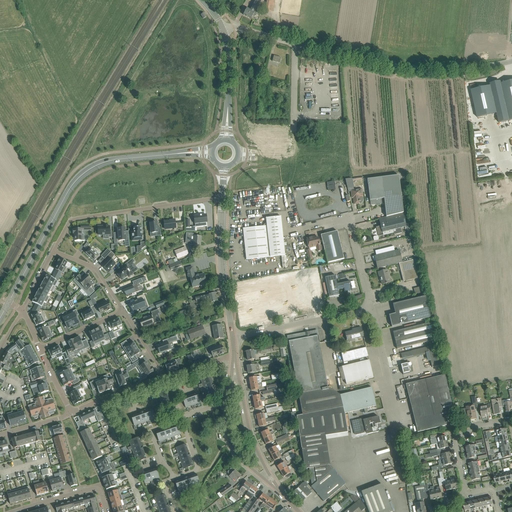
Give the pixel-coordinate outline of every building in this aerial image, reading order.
[(247,8),(243,15),(251,19),(253,16),(254,17),(256,16),(256,14),(256,13),(257,11),(257,10),(257,9),(256,9),(260,0),(254,0),(250,10),(247,8)] [(491,88),(472,93),(477,118),(497,113),(499,123),(511,119),(511,83),(501,86),(501,84),(491,86),(491,88)] [(367,179),(371,205),(376,205),(376,204),(379,203),(380,204),(384,204),(386,217),(403,213),(399,175),(367,179)] [(317,183),(324,212),(339,209),(332,181),(317,183)] [(317,183),(302,185),(310,216),(324,212),(317,183)] [(359,197),(363,197),(362,189),(351,190),(351,196),(354,195),(354,198),(353,198),(354,205),(360,204),(359,197)] [(383,235),(383,232),(393,230),(394,235),(402,233),(400,228),(406,227),(403,213),(386,217),(379,219),(381,226),(376,227),(378,236),(383,235)] [(205,215),(193,216),(195,228),(207,226),(205,215)] [(281,217),(272,218),(266,218),(266,223),(263,226),(243,229),(246,260),(285,256),(281,217)] [(184,222),(175,223),(175,220),(164,221),(165,229),(174,228),(174,229),(185,229),(184,222)] [(150,228),(149,228),(150,233),(156,233),(157,236),(161,236),(160,227),(157,228),(157,222),(150,223),(150,228),(150,229),(150,228)] [(103,227),(98,227),(98,235),(108,235),(108,238),(112,238),(112,232),(110,232),(109,227),(109,226),(105,226),(105,227),(104,227),(104,226),(103,226),(103,227)] [(133,228),(134,232),(131,232),(132,239),(142,238),(142,235),(141,235),(141,227),(133,228)] [(126,246),(129,246),(128,232),(125,232),(125,228),(118,229),(119,241),(125,240),(126,246)] [(82,233),(82,229),(74,229),(73,229),(73,234),(74,234),(74,241),(84,241),(84,233),(82,233)] [(327,263),(344,259),(337,231),(321,235),(327,263)] [(186,233),(187,233),(186,243),(189,243),(189,244),(189,245),(200,246),(200,240),(201,240),(201,236),(194,236),(194,234),(186,233)] [(321,251),(321,248),(320,245),(318,238),(314,239),(314,237),(307,238),(309,248),(316,246),(317,249),(318,252),(321,251)] [(399,263),(402,263),(399,250),(395,251),(393,246),(375,251),(376,256),(372,257),(373,257),(374,261),(375,261),(377,268),(399,263)] [(90,248),(86,253),(89,256),(91,258),(94,261),(100,255),(94,250),(94,251),(90,248)] [(107,261),(102,267),(107,272),(115,263),(111,259),(115,255),(111,252),(104,259),(107,261)] [(182,252),(172,255),(175,263),(180,261),(185,259),(182,252)] [(58,263),(55,269),(63,274),(67,267),(65,266),(67,262),(60,259),(57,263),(58,263)] [(121,271),(122,271),(118,275),(122,280),(127,276),(128,277),(129,277),(129,278),(133,275),(132,274),(131,272),(133,270),(130,265),(134,261),(132,259),(126,263),(128,266),(123,269),(122,270),(121,271)] [(413,260),(402,263),(399,263),(403,279),(404,282),(418,278),(413,260)] [(174,263),(169,265),(170,269),(181,265),(180,261),(175,263),(174,263)] [(195,276),(192,267),(186,268),(188,278),(190,278),(193,288),(207,284),(204,274),(195,276)] [(387,270),(378,272),(380,279),(380,278),(382,284),(390,282),(387,270)] [(53,285),(53,286),(55,287),(58,281),(57,281),(58,278),(56,277),(55,279),(46,275),(44,280),(53,285)] [(81,288),(91,279),(87,275),(83,278),(79,275),(73,281),(81,289),(81,288)] [(335,275),(325,277),(329,297),(339,295),(338,290),(339,290),(343,289),(344,289),(344,291),(344,292),(347,292),(352,291),(352,289),(355,288),(354,281),(350,282),(343,283),(337,284),(335,275)] [(125,289),(122,290),(124,293),(126,296),(127,295),(128,297),(132,295),(132,294),(132,293),(139,291),(138,287),(140,287),(140,286),(139,284),(146,281),(145,277),(132,282),(133,284),(133,285),(125,289)] [(95,284),(91,279),(81,288),(81,289),(89,297),(94,291),(91,288),(95,284)] [(53,285),(44,280),(43,281),(41,286),(50,291),(53,286),(53,285)] [(50,291),(41,286),(38,291),(47,296),(50,291)] [(216,297),(215,293),(214,293),(214,291),(213,290),(207,292),(208,295),(199,296),(201,302),(202,301),(204,301),(209,300),(209,298),(216,297)] [(47,296),(38,291),(35,296),(44,301),(44,302),(46,303),(49,297),(47,296)] [(138,300),(130,303),(134,312),(140,309),(140,311),(146,309),(145,309),(143,303),(145,302),(144,299),(145,299),(143,295),(136,297),(138,300)] [(35,296),(32,302),(37,304),(35,307),(40,309),(44,302),(44,301),(35,296)] [(392,327),(430,317),(425,296),(393,304),(395,314),(389,315),(392,327)] [(103,302),(97,305),(100,313),(106,310),(107,311),(111,309),(111,308),(108,302),(104,304),(103,302)] [(35,307),(32,311),(34,314),(31,315),(33,319),(34,322),(36,326),(45,322),(42,315),(40,316),(38,312),(39,312),(39,311),(40,309),(35,307)] [(91,318),(95,316),(91,308),(84,311),(85,313),(81,314),(84,321),(88,319),(91,318)] [(143,318),(139,320),(141,324),(142,327),(156,322),(154,315),(158,314),(159,313),(158,309),(151,312),(152,315),(146,317),(143,318)] [(190,314),(188,309),(176,314),(178,319),(190,314)] [(67,314),(73,326),(79,323),(76,316),(78,315),(76,310),(67,314)] [(73,326),(67,314),(59,318),(61,323),(64,322),(68,329),(73,326)] [(108,333),(111,340),(115,338),(113,333),(119,330),(118,327),(122,325),(119,318),(115,320),(112,321),(112,322),(108,323),(112,332),(108,333)] [(432,322),(393,332),(397,349),(436,340),(432,322)] [(215,340),(223,338),(221,325),(212,326),(215,340)] [(44,341),(52,337),(48,326),(39,330),(42,336),(41,337),(43,341),(44,341)] [(191,340),(205,334),(202,326),(187,331),(191,340)] [(100,327),(94,330),(100,342),(105,340),(106,341),(110,339),(108,334),(104,335),(100,327)] [(346,338),(346,340),(347,342),(355,340),(355,338),(363,336),(361,327),(355,329),(355,330),(345,333),(346,338)] [(100,342),(94,330),(89,333),(92,341),(89,342),(92,347),(95,346),(94,345),(100,342)] [(323,364),(317,331),(310,332),(310,334),(305,335),(305,333),(287,337),(288,337),(288,341),(293,364),(298,392),(328,387),(326,377),(328,377),(327,372),(325,373),(323,364)] [(163,343),(156,346),(159,353),(160,354),(163,353),(163,352),(166,351),(166,350),(170,349),(168,344),(172,342),(176,341),(178,341),(176,336),(162,341),(163,343)] [(79,352),(89,347),(86,340),(82,342),(79,337),(74,339),(79,352)] [(79,352),(74,339),(68,342),(70,347),(66,349),(68,355),(73,353),(74,355),(80,353),(79,352)] [(19,351),(26,347),(20,340),(9,347),(6,351),(12,354),(14,352),(12,350),(16,348),(19,351)] [(120,344),(126,354),(137,347),(133,342),(129,345),(126,341),(120,344)] [(26,347),(19,351),(18,352),(21,357),(23,356),(33,351),(30,345),(26,347)] [(216,345),(209,347),(212,356),(219,354),(219,355),(224,353),(223,352),(221,346),(217,347),(216,345)] [(427,347),(429,354),(432,368),(442,365),(437,345),(427,347)] [(65,352),(62,354),(59,346),(55,348),(52,349),(48,351),(52,358),(56,357),(57,359),(63,356),(65,360),(68,359),(65,352)] [(138,360),(135,355),(140,352),(137,347),(126,354),(132,363),(138,360)] [(344,362),(368,356),(366,348),(341,354),(344,362)] [(246,351),(248,360),(255,359),(254,354),(257,354),(256,350),(253,351),(253,350),(246,351)] [(26,361),(36,356),(33,351),(23,356),(26,361)] [(0,362),(8,366),(10,363),(8,361),(11,355),(5,352),(0,362)] [(116,354),(112,356),(116,366),(120,364),(116,354)] [(36,356),(26,361),(25,362),(28,367),(39,361),(36,356)] [(170,364),(165,366),(168,373),(172,371),(175,370),(179,369),(176,360),(169,362),(170,364)] [(373,378),(369,360),(342,367),(344,376),(346,384),(373,378)] [(153,372),(153,371),(151,367),(150,368),(146,362),(137,368),(141,374),(144,372),(147,376),(153,372)] [(403,374),(410,373),(409,368),(412,368),(410,363),(408,363),(401,365),(403,374)] [(258,364),(247,366),(248,373),(255,372),(260,371),(258,364)] [(58,375),(61,380),(73,374),(70,369),(72,368),(70,365),(65,368),(66,371),(58,375)] [(31,376),(42,372),(41,367),(37,368),(37,366),(32,368),(32,370),(29,370),(31,376)] [(129,377),(127,371),(115,375),(119,387),(126,384),(124,379),(129,377)] [(42,372),(31,376),(30,376),(32,381),(44,378),(42,372)] [(73,374),(61,380),(64,386),(72,382),(73,385),(79,382),(77,379),(76,380),(73,374)] [(202,384),(203,385),(212,382),(210,374),(209,375),(200,378),(202,384)] [(107,375),(100,378),(100,379),(105,391),(111,389),(109,384),(114,382),(111,376),(108,377),(107,375)] [(446,425),(444,413),(453,411),(445,375),(406,384),(417,432),(446,425)] [(100,379),(90,383),(92,390),(97,388),(99,394),(105,391),(100,379)] [(41,381),(30,384),(31,389),(35,388),(37,394),(40,393),(41,394),(48,391),(46,383),(42,385),(41,381)] [(203,386),(205,392),(215,389),(212,382),(203,385),(203,386)] [(259,389),(258,386),(262,385),(261,382),(257,383),(250,385),(251,391),(259,389)] [(73,392),(70,394),(73,400),(72,400),(74,405),(81,401),(79,397),(81,396),(78,390),(81,389),(79,385),(72,389),(73,392)] [(298,392),(302,415),(343,408),(340,395),(335,392),(328,387),(298,392)] [(372,387),(340,395),(343,408),(345,413),(376,406),(374,398),(372,387)] [(160,398),(160,400),(170,396),(167,389),(158,392),(160,398)] [(217,396),(215,389),(205,392),(208,399),(217,396)] [(197,393),(189,396),(193,405),(194,404),(200,402),(197,394),(197,393)] [(172,404),(170,396),(160,400),(161,401),(163,407),(172,404)] [(191,405),(193,405),(189,396),(182,398),(182,399),(182,398),(186,407),(191,405)] [(39,398),(42,408),(54,404),(52,398),(45,400),(43,397),(39,398)] [(28,406),(30,412),(42,408),(39,398),(34,400),(35,403),(28,406)] [(499,407),(503,407),(502,403),(501,398),(491,400),(494,415),(500,414),(499,407)] [(511,408),(511,402),(504,403),(502,403),(503,407),(505,406),(506,413),(511,411),(511,408)] [(54,404),(42,408),(45,418),(50,416),(48,412),(56,410),(54,404)] [(488,413),(491,412),(490,405),(486,406),(487,406),(480,408),(481,417),(488,416),(488,413)] [(467,408),(463,409),(465,416),(468,415),(469,420),(476,419),(474,406),(467,407),(467,408)] [(40,419),(45,418),(42,408),(30,412),(32,418),(39,415),(40,419)] [(312,486),(311,487),(324,502),(345,484),(330,465),(325,436),(348,432),(345,413),(343,408),(302,415),(297,416),(301,448),(305,469),(310,468),(312,486)] [(104,419),(101,411),(98,413),(96,409),(93,410),(93,409),(91,410),(86,412),(89,418),(95,416),(98,422),(104,419)] [(152,409),(145,411),(148,421),(150,420),(155,418),(152,409),(153,409),(152,409)] [(145,411),(138,414),(141,423),(147,421),(148,421),(145,411)] [(18,413),(21,423),(26,421),(23,412),(18,413)] [(79,430),(86,428),(83,421),(89,418),(86,412),(80,415),(80,416),(77,417),(79,421),(76,423),(79,430)] [(16,424),(21,423),(18,413),(13,415),(16,424)] [(141,423),(138,414),(131,416),(131,417),(134,426),(141,423)] [(16,424),(13,415),(7,416),(10,426),(16,424)] [(377,416),(360,421),(359,422),(356,420),(353,426),(354,434),(355,434),(355,435),(356,435),(357,435),(366,433),(366,434),(367,434),(368,434),(379,431),(378,429),(380,428),(379,424),(380,423),(379,417),(378,417),(377,416)] [(273,417),(265,419),(258,421),(259,427),(266,425),(266,423),(274,421),(273,417)] [(61,425),(52,427),(54,435),(63,433),(61,425)] [(174,436),(180,434),(177,425),(170,427),(173,436),(174,436)] [(163,429),(166,439),(172,437),(173,436),(170,427),(163,429)] [(497,430),(498,436),(498,437),(506,435),(507,435),(506,428),(497,430)] [(83,438),(92,434),(89,429),(80,433),(83,438)] [(166,439),(163,429),(156,432),(159,441),(166,439)] [(263,438),(272,435),(274,434),(273,431),(269,432),(268,430),(261,433),(263,438)] [(85,444),(94,440),(92,434),(83,438),(85,444)] [(275,440),(276,443),(288,437),(287,434),(275,440)] [(55,443),(65,440),(63,435),(53,438),(55,443)] [(263,438),(266,444),(273,441),(272,438),(273,438),(272,435),(263,438)] [(430,436),(431,439),(430,440),(431,445),(438,443),(447,441),(445,436),(438,437),(437,435),(430,436)] [(131,447),(132,448),(141,445),(139,437),(138,437),(138,438),(129,441),(131,447)] [(0,442),(3,453),(9,451),(6,440),(0,442)] [(56,449),(66,446),(65,440),(55,443),(56,449)] [(97,445),(94,440),(85,444),(86,444),(88,449),(97,445)] [(447,441),(438,443),(439,446),(437,447),(437,450),(448,447),(447,441)] [(176,448),(178,453),(179,455),(188,452),(185,444),(185,445),(176,448)] [(91,455),(99,451),(97,445),(88,449),(91,455)] [(134,455),(144,452),(141,445),(132,448),(132,449),(134,455)] [(466,453),(475,451),(476,451),(475,445),(466,447),(467,453),(466,453)] [(66,446),(56,449),(58,454),(68,451),(66,446)] [(268,450),(271,455),(279,451),(277,448),(277,449),(275,446),(268,450)] [(282,460),(285,458),(284,456),(281,457),(280,455),(284,452),(282,449),(279,451),(271,455),(274,461),(280,458),(282,460)] [(59,459),(69,456),(68,451),(58,454),(59,459)] [(99,451),(91,455),(93,460),(102,456),(99,451)] [(439,461),(451,458),(449,452),(443,454),(442,451),(437,452),(430,454),(427,455),(428,458),(438,456),(439,458),(438,458),(439,461)] [(466,453),(467,459),(477,457),(475,451),(466,453)] [(146,459),(144,452),(134,455),(137,462),(146,459)] [(179,456),(181,462),(190,459),(188,452),(179,455),(179,456)] [(69,456),(59,459),(61,464),(71,462),(69,456)] [(108,464),(111,463),(108,457),(96,462),(99,468),(108,464)] [(445,465),(452,464),(451,458),(439,461),(438,461),(439,466),(440,469),(446,468),(445,465)] [(193,466),(190,459),(181,462),(184,469),(190,467),(193,466)] [(277,466),(280,472),(288,467),(286,464),(285,465),(284,462),(277,466)] [(99,468),(102,474),(111,469),(108,464),(99,468)] [(289,470),(288,467),(280,472),(284,477),(290,473),(289,470)] [(152,480),(153,480),(159,478),(156,469),(156,468),(149,471),(152,480)] [(236,481),(241,477),(234,470),(234,471),(232,469),(230,469),(228,472),(228,473),(230,475),(229,476),(233,480),(234,479),(236,481)] [(152,480),(149,471),(141,474),(142,474),(145,483),(150,481),(152,480)] [(61,478),(64,477),(62,472),(59,473),(60,476),(54,478),(55,479),(58,490),(64,488),(61,478)] [(452,489),(450,481),(447,481),(447,479),(444,480),(442,472),(439,473),(440,478),(442,485),(445,484),(446,491),(452,489)] [(471,474),(470,474),(471,481),(480,478),(479,473),(479,472),(471,474)] [(499,485),(501,484),(499,473),(493,475),(495,483),(498,482),(499,485)] [(71,487),(77,485),(76,481),(77,481),(76,478),(75,478),(74,474),(68,476),(71,487)] [(102,478),(104,484),(115,480),(112,474),(102,478)] [(189,477),(192,486),(194,486),(199,484),(196,475),(197,475),(196,474),(189,477)] [(182,479),(185,489),(191,487),(192,486),(189,477),(182,479)] [(58,490),(55,479),(49,480),(52,491),(58,490)] [(185,489),(182,479),(175,482),(178,491),(185,489)] [(115,480),(104,484),(106,490),(117,486),(115,480)] [(245,490),(248,491),(252,486),(246,482),(242,487),(239,491),(243,493),(245,490)] [(40,484),(43,494),(48,492),(46,483),(40,484)] [(293,493),(296,497),(302,492),(301,492),(305,488),(306,487),(303,483),(293,493)] [(43,494),(40,484),(34,486),(37,496),(43,494)] [(392,511),(382,484),(361,492),(368,511),(392,511)] [(223,496),(233,489),(230,485),(220,492),(223,496)] [(424,509),(423,499),(421,490),(425,489),(425,485),(414,486),(417,503),(415,504),(416,511),(425,511),(425,509),(424,509)] [(258,490),(252,486),(248,491),(245,495),(251,499),(258,490)] [(436,499),(434,490),(433,486),(430,487),(430,489),(428,489),(430,500),(436,499)] [(23,488),(26,500),(31,498),(28,487),(23,488)] [(23,488),(17,490),(21,501),(26,500),(23,488)] [(302,492),(296,497),(302,502),(307,497),(305,495),(306,494),(305,493),(308,491),(305,488),(301,492),(302,492)] [(21,501),(17,490),(12,491),(15,503),(21,501)] [(109,498),(121,495),(119,490),(108,493),(109,498)] [(12,491),(7,493),(10,504),(15,503),(12,491)] [(237,501),(239,498),(233,493),(230,496),(237,501)] [(262,502),(263,502),(260,507),(263,509),(264,506),(266,504),(270,498),(263,493),(258,500),(255,498),(253,502),(250,507),(253,509),(259,501),(261,502),(262,502)] [(88,504),(90,508),(97,506),(94,495),(83,498),(82,498),(84,505),(85,505),(88,504)] [(109,498),(111,503),(120,501),(119,496),(121,495),(109,498)] [(157,505),(167,502),(164,495),(155,498),(157,504),(157,505)] [(79,499),(67,503),(68,509),(81,506),(82,505),(84,505),(82,498),(81,499),(79,499)] [(266,504),(264,506),(269,509),(270,508),(273,510),(277,504),(270,498),(266,504)] [(355,503),(344,511),(352,511),(358,507),(361,511),(363,511),(366,510),(365,509),(366,508),(360,499),(355,503)] [(245,510),(248,508),(250,507),(253,502),(249,500),(243,509),(245,510)] [(167,502),(157,505),(158,507),(159,511),(160,511),(169,509),(167,502)] [(333,510),(339,505),(337,502),(330,507),(333,510)] [(68,509),(67,503),(55,506),(56,511),(64,511),(64,510),(68,509)]
